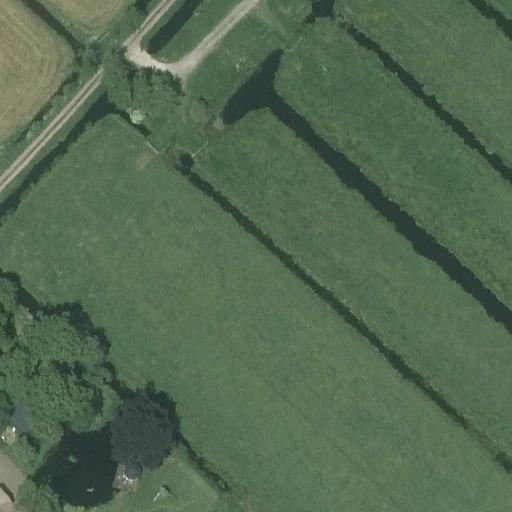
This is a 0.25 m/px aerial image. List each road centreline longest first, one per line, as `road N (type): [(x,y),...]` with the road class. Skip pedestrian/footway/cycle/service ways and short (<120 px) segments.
road 1 (track): [(0,181),(166,0)]
road 2 (track): [(259,0),(176,76),(123,46)]
road 3 (track): [(247,197),(175,128),(176,76)]
road 4 (track): [(351,104),(250,10)]
